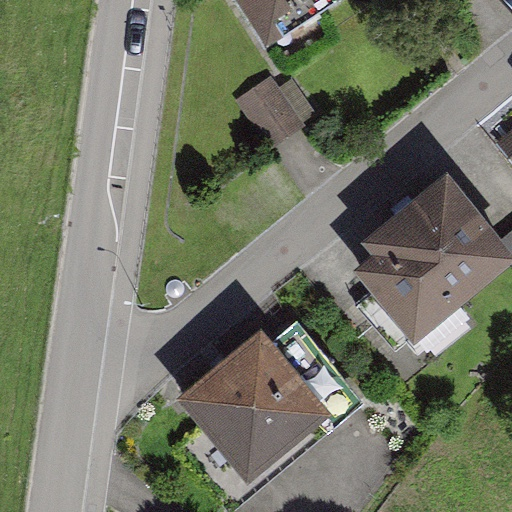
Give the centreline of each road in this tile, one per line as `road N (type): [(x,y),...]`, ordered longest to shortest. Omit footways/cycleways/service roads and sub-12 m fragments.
road 1 (residential): [(511,68),(152,355),(75,370)]
road 2 (residential): [(75,370),(126,0)]
road 3 (residential): [(56,511),(75,370)]
